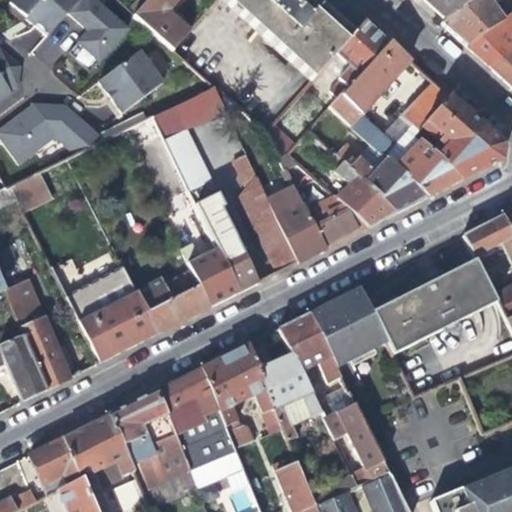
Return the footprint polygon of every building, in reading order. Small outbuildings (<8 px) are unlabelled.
[(27,21),(46,38),(67,14),(80,1),(78,0),(12,0),(9,4),(27,21)] [(80,0),(80,1),(67,14),(88,33),(68,55),(80,66),(88,74),(127,32),(92,0),(80,0)] [(112,0),(134,19),(145,6),(138,0),(112,0)] [(150,0),(145,6),(134,19),(171,54),(188,34),(165,13),(176,0),(150,0)] [(339,57),(354,40),(334,22),(310,0),(219,0),(313,86),(339,57)] [(422,0),(432,9),(443,19),(470,0),(422,0)] [(470,0),(443,19),(440,21),(452,32),(465,45),(503,20),(490,0),(470,0)] [(511,18),(510,15),(503,20),(465,45),(478,56),(486,63),(511,49),(511,18)] [(339,57),(361,78),(390,46),(380,37),(366,25),(354,40),(339,57)] [(402,57),(390,46),(361,78),(331,111),(384,158),(395,146),(362,118),(410,64),(402,57)] [(511,87),(511,49),(486,63),(499,76),(511,87)] [(0,101),(17,89),(19,67),(0,50),(0,101)] [(138,53),(98,83),(110,100),(121,115),(162,85),(138,53)] [(418,133),(420,131),(449,99),(434,86),(403,120),(418,133)] [(152,121),(216,251),(237,295),(247,290),(255,286),(219,212),(224,210),(189,138),(227,119),(214,93),(213,92),(152,121)] [(442,151),(435,159),(459,182),(477,173),(501,161),(501,146),(474,122),(449,99),(420,131),(442,151)] [(14,120),(0,131),(0,142),(21,170),(68,132),(47,107),(32,106),(14,120)] [(80,122),(68,132),(88,152),(105,144),(80,122)] [(387,160),(395,167),(418,144),(413,139),(407,134),(395,146),(384,158),(387,160)] [(395,167),(429,198),(443,191),(459,182),(435,159),(418,144),(395,167)] [(348,146),(336,159),(397,214),(413,206),(429,198),(395,167),(387,160),(375,174),(361,161),(363,159),(348,146)] [(338,204),(346,211),(366,229),(382,221),(397,214),(336,159),(334,157),(326,166),(350,189),(338,204)] [(276,275),(294,266),(267,208),(245,159),(234,164),(245,189),(239,196),(276,275)] [(39,175),(11,189),(19,206),(22,213),(51,200),(39,175)] [(294,189),(299,199),(301,204),(309,200),(303,185),(294,189)] [(0,194),(0,213),(19,206),(11,189),(0,194)] [(267,208),(294,266),(308,259),(324,251),(306,214),(301,204),(299,199),(296,195),(267,208)] [(331,202),(306,214),(324,251),(343,241),(366,229),(346,211),(338,214),(331,202)] [(511,209),(499,216),(511,241),(511,209)] [(511,274),(511,241),(499,216),(476,228),(459,236),(471,259),(495,246),(504,263),(510,276),(511,274)] [(479,276),(504,263),(495,246),(471,259),(473,263),(479,276)] [(120,247),(112,251),(122,271),(155,337),(184,322),(209,309),(192,275),(163,290),(160,283),(142,292),(120,247)] [(12,248),(0,253),(0,284),(5,297),(17,325),(21,333),(43,323),(12,248)] [(187,265),(192,275),(209,309),(224,302),(237,295),(216,251),(187,265)] [(391,359),(495,306),(491,297),(479,276),(473,263),(427,286),(369,315),(383,343),(391,359)] [(122,271),(77,293),(112,358),(133,348),(155,337),(122,271)] [(511,285),(491,297),(495,306),(503,321),(511,317),(511,285)] [(304,316),(331,369),(383,343),(369,315),(356,289),(333,301),(304,316)] [(77,293),(66,299),(98,365),(112,358),(77,293)] [(331,369),(304,316),(292,322),(275,331),(288,356),(297,374),(314,365),(329,395),(340,389),(331,369)] [(511,317),(503,321),(511,338),(511,317)] [(56,354),(43,323),(21,333),(24,340),(46,392),(61,384),(75,377),(63,351),(56,354)] [(0,332),(0,350),(24,340),(21,333),(17,325),(0,332)] [(260,338),(244,346),(280,429),(285,441),(295,437),(290,425),(283,407),(299,397),(309,415),(316,412),(297,374),(288,356),(280,360),(272,364),(260,338)] [(24,340),(0,350),(0,359),(1,363),(20,405),(34,398),(46,392),(24,340)] [(268,434),(280,429),(244,346),(222,358),(198,370),(232,450),(249,443),(243,427),(233,422),(228,409),(252,397),(268,434)] [(232,450),(198,370),(176,381),(153,393),(176,448),(194,490),(239,466),(232,450)] [(364,477),(353,483),(356,489),(384,475),(340,389),(329,395),(333,403),(316,412),(332,442),(343,436),(364,477)] [(176,448),(153,393),(127,407),(104,418),(128,470),(176,448)] [(290,425),(309,415),(299,397),(283,407),(290,425)] [(131,477),(128,470),(104,418),(82,429),(60,440),(80,482),(115,468),(120,482),(131,477)] [(46,499),(57,494),(80,482),(60,440),(46,447),(28,457),(46,499)] [(462,492),(431,506),(433,511),(511,511),(511,473),(491,483),(492,485),(478,491),(477,489),(463,495),(462,492)] [(402,511),(384,475),(356,489),(314,508),(315,511),(402,511)] [(309,496),(313,506),(314,508),(356,489),(353,483),(350,477),(309,496)] [(93,511),(87,497),(80,482),(57,494),(65,511),(93,511)] [(129,511),(146,511),(144,506),(135,487),(134,483),(120,489),(129,511)] [(147,483),(135,487),(144,506),(155,501),(147,483)] [(110,511),(101,491),(87,497),(93,511),(110,511)] [(10,500),(0,504),(0,511),(20,511),(36,505),(30,493),(11,502),(10,500)]
